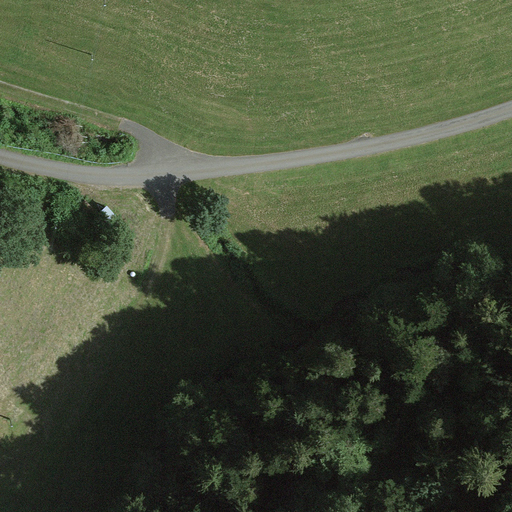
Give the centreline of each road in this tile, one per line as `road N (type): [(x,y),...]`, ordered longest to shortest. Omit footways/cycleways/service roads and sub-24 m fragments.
road 1 (unclassified): [(0,163),(115,180),(205,173),(404,139),(511,108)]
road 2 (track): [(0,89),(149,140),(205,173)]
